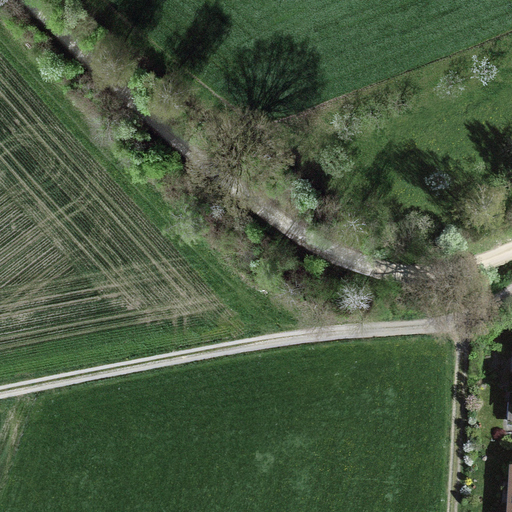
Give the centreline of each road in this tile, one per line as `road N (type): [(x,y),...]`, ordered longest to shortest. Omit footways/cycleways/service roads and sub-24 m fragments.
road 1 (track): [(29,0),(142,117),(267,223),(378,273),(453,276),(511,248)]
road 2 (track): [(0,397),(308,337),(462,325)]
road 3 (track): [(462,325),(452,511)]
